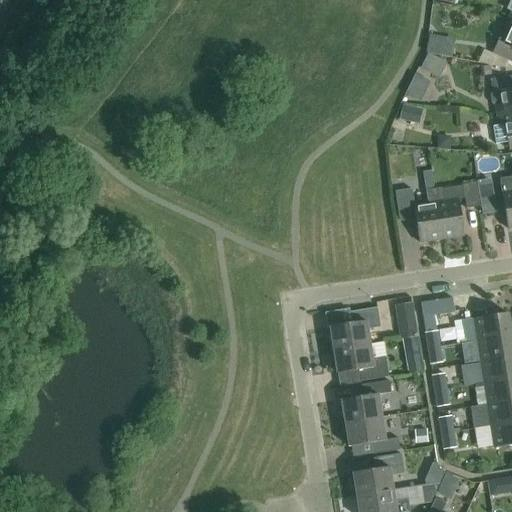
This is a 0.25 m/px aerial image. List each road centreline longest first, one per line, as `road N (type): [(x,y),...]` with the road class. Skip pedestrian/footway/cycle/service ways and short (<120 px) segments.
road 1 (residential): [(293,325),(308,295),(511,264)]
road 2 (residential): [(293,325),(321,511)]
